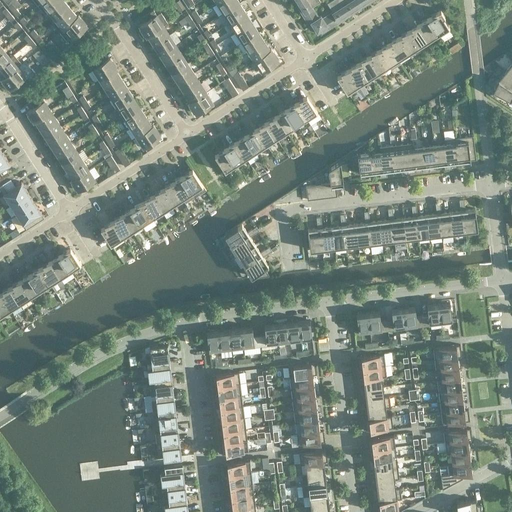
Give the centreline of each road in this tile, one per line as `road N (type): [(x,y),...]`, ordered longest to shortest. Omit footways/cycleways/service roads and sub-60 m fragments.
road 1 (residential): [(289,265),(288,212),(490,186)]
road 2 (residential): [(355,511),(328,301)]
road 3 (tertiary): [(0,415),(90,358),(185,322)]
road 4 (residential): [(208,511),(185,322)]
road 5 (tertiary): [(328,301),(502,281)]
road 6 (residential): [(186,135),(98,0)]
road 7 (tertiary): [(185,322),(328,301)]
road 8 (residential): [(66,211),(186,135)]
road 9 (residential): [(186,135),(304,59)]
road 10 (residential): [(66,211),(0,104)]
